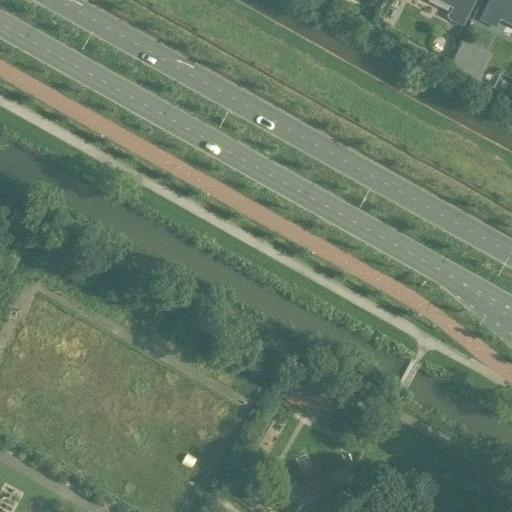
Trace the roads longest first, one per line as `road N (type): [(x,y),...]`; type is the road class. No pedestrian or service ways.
road 1 (primary): [(0,23),(442,272),(511,323)]
road 2 (primary): [(511,254),(53,0)]
